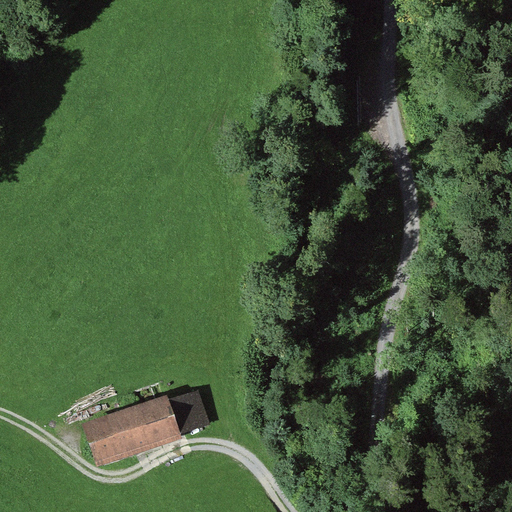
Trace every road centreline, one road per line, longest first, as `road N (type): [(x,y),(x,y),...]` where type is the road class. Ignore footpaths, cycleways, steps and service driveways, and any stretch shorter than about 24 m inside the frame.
road 1 (track): [(355,511),(367,494),(402,327),(390,0)]
road 2 (track): [(289,511),(251,462),(227,448),(186,446),(127,476),(103,476),(0,413)]
